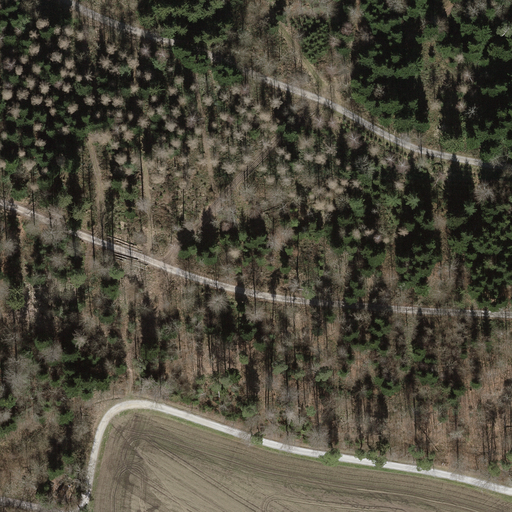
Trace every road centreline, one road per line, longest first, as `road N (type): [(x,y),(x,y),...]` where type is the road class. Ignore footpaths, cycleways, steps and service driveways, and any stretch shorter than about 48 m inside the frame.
road 1 (track): [(468,0),(332,92),(193,230),(173,258),(132,360),(133,402)]
road 2 (track): [(0,202),(260,295),(511,316)]
road 3 (track): [(511,490),(272,444),(133,402),(104,422),(83,511)]
road 4 (track): [(67,0),(324,100),(418,149),(511,168)]
